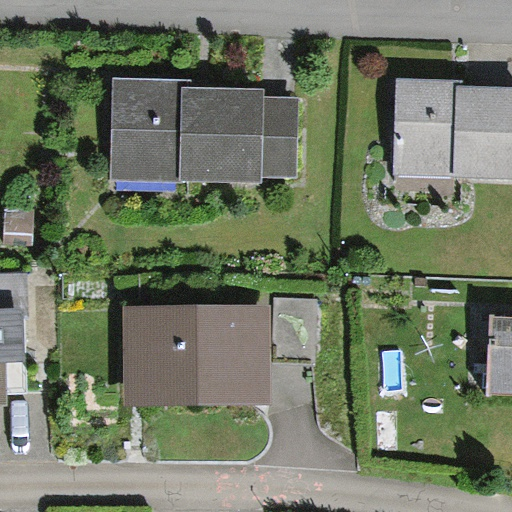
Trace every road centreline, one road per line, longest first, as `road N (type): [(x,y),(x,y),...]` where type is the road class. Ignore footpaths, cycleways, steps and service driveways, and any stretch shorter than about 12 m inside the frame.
road 1 (residential): [(0,0),(511,17)]
road 2 (residential): [(0,488),(277,488),(466,511)]
